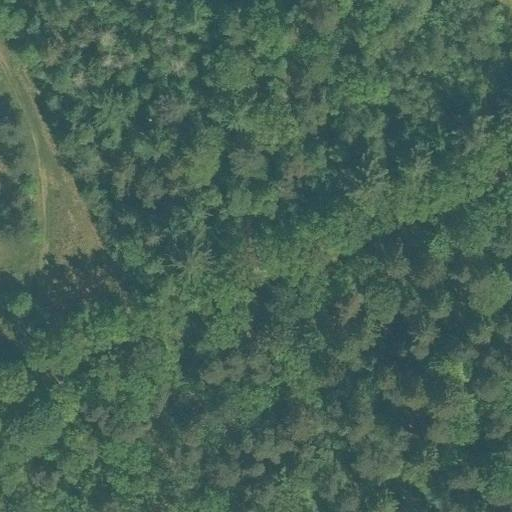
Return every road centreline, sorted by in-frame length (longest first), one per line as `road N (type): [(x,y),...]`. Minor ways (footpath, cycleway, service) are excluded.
road 1 (track): [(17,378),(511,151)]
road 2 (track): [(0,94),(27,155),(38,231),(17,378)]
